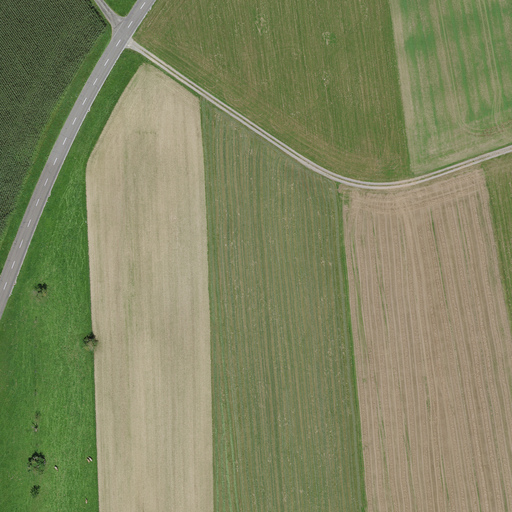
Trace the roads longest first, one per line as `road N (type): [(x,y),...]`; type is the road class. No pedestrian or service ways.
road 1 (track): [(99,0),(133,45),(336,177),(385,186),(511,149)]
road 2 (tertiary): [(0,303),(60,150),(148,0)]
